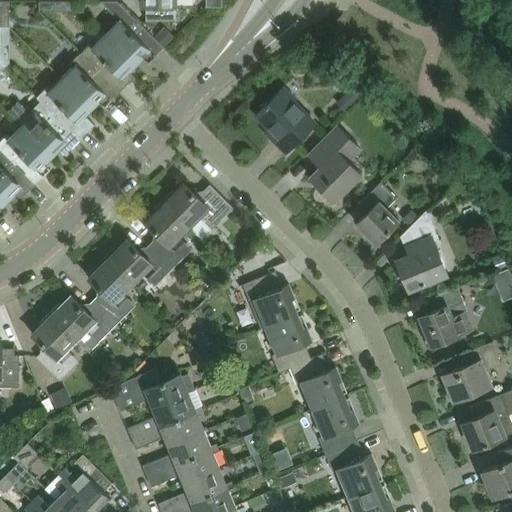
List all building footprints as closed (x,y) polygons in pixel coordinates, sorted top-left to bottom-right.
[(0,0),(0,25),(8,26),(8,0),(0,0)] [(53,0),(37,0),(38,10),(54,10),(53,0)] [(148,63),(163,47),(116,0),(99,0),(118,20),(105,34),(134,64),(142,57),(148,63)] [(140,0),(141,5),(145,5),(145,19),(175,19),(175,0),(140,0)] [(0,41),(8,42),(8,26),(0,25),(0,41)] [(128,71),(134,64),(105,34),(94,44),(91,42),(80,53),(119,91),(134,77),(128,71)] [(104,106),(119,91),(80,53),(69,64),(71,67),(61,77),(91,108),(98,101),(104,106)] [(358,90),(373,77),(365,69),(351,81),(358,90)] [(84,115),(91,108),(61,77),(49,88),(47,86),(35,97),(40,101),(78,140),(93,125),(84,115)] [(277,136),(273,140),(285,152),(314,122),(280,88),(255,114),(277,136)] [(63,155),(78,140),(40,101),(29,112),(31,114),(20,126),(51,156),(57,149),(63,155)] [(359,148),(337,125),(308,154),(319,166),(309,176),(333,200),(360,172),(347,160),(359,148)] [(44,163),(51,156),(20,126),(10,136),(7,134),(0,140),(0,149),(34,184),(49,168),(44,163)] [(19,199),(34,184),(0,149),(0,194),(6,200),(14,193),(19,199)] [(232,206),(211,185),(198,197),(182,181),(173,190),(171,188),(160,199),(187,225),(197,215),(202,220),(211,211),(219,219),(232,206)] [(396,197),(380,181),(357,204),(365,213),(355,223),(375,242),(398,220),(385,207),(396,197)] [(187,225),(160,199),(151,208),(153,210),(143,220),(159,236),(151,245),(172,265),(181,256),(174,248),(182,240),(177,235),(187,225)] [(439,242),(425,209),(399,236),(407,255),(395,259),(407,289),(446,273),(434,244),(439,242)] [(172,265),(151,245),(141,254),(125,238),(116,247),(114,245),(105,255),(131,281),(141,271),(154,283),(172,265)] [(511,251),(503,255),(511,276),(511,251)] [(131,281),(105,255),(95,264),(96,266),(87,276),(103,292),(94,301),(115,322),(125,312),(117,305),(126,296),(121,291),(131,281)] [(271,272),(242,284),(249,301),(260,328),(267,325),(300,311),(288,284),(277,288),(271,272)] [(474,327),(456,286),(424,299),(429,311),(418,316),(430,345),(474,327)] [(477,295),(488,307),(496,299),(486,287),(477,295)] [(115,322),(94,301),(85,310),(69,294),(59,303),(58,301),(47,312),(74,338),(85,327),(90,332),(99,323),(106,331),(115,322)] [(311,339),(300,311),(267,325),(278,352),(271,355),(278,372),(289,367),(306,360),(300,344),(311,339)] [(74,338),(47,312),(38,321),(40,322),(31,332),(47,348),(38,358),(58,379),(69,368),(61,361),(69,352),(64,347),(74,338)] [(501,363),(492,340),(451,357),(456,368),(442,374),(452,400),(490,384),(484,370),(501,363)] [(1,355),(1,343),(0,343),(0,386),(18,387),(18,355),(1,355)] [(318,355),(306,360),(289,367),(295,384),(303,381),(314,408),(346,394),(335,366),(324,371),(318,355)] [(151,407),(187,392),(193,389),(186,372),(180,374),(180,373),(161,380),(156,368),(109,387),(119,410),(148,398),(151,407)] [(511,412),(511,388),(468,406),(473,417),(462,422),(472,448),(511,431),(511,423),(508,414),(511,412)] [(130,438),(201,409),(193,389),(187,392),(151,407),(155,415),(126,427),(130,438)] [(358,422),(346,394),(314,408),(325,435),(318,438),(324,455),(353,442),(347,426),(358,422)] [(202,412),(201,409),(130,438),(135,448),(163,436),(167,445),(203,429),(197,414),(202,412)] [(146,476),(217,447),(215,443),(209,445),(203,429),(167,445),(170,453),(142,465),(146,476)] [(23,461),(34,450),(27,442),(16,453),(23,461)] [(360,458),(353,442),(324,455),(331,472),(339,469),(350,495),(382,481),(371,454),(360,458)] [(511,444),(496,451),(501,462),(482,470),(492,496),(511,487),(511,444)] [(182,482),(218,467),(212,452),(218,449),(217,447),(146,476),(150,486),(179,474),(182,482)] [(103,491),(111,482),(83,453),(74,462),(82,470),(75,477),(65,467),(58,474),(95,511),(109,497),(103,491)] [(12,483),(26,469),(18,461),(5,475),(12,483)] [(160,511),(165,511),(232,484),(230,480),(225,483),(218,467),(182,482),(186,491),(157,503),(160,511)] [(68,511),(94,511),(95,511),(58,474),(44,487),(55,498),(68,511)] [(0,489),(3,492),(12,483),(5,475),(0,479),(0,489)] [(386,511),(394,509),(382,481),(350,495),(356,511),(386,511)] [(194,511),(217,511),(234,505),(228,489),(233,487),(232,484),(165,511),(193,511),(195,511),(194,511)] [(41,511),(68,511),(55,498),(47,505),(37,495),(30,501),(41,511)] [(41,511),(30,501),(24,508),(27,511),(41,511)]
